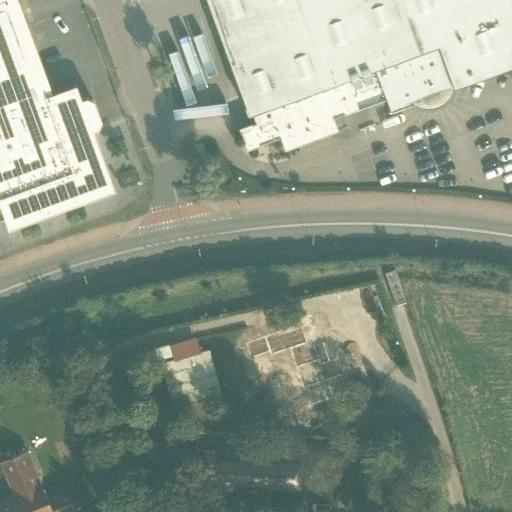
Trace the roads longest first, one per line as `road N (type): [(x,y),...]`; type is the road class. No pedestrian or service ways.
road 1 (secondary): [(511,236),(324,223),(185,238)]
road 2 (unclassified): [(185,238),(101,0)]
road 3 (residential): [(388,288),(460,511)]
road 4 (secondary): [(185,238),(0,293)]
